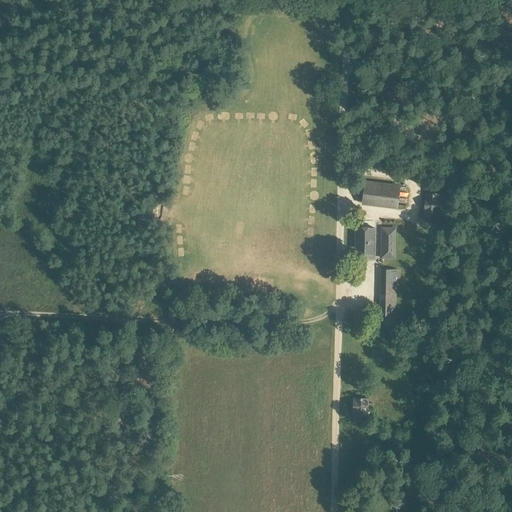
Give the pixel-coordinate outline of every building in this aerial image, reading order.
[(398,210),(398,206),(401,186),(364,181),(360,205),(398,210)] [(437,220),(439,199),(440,194),(426,193),(423,219),(437,220)] [(381,228),(381,259),(391,259),(391,229),(381,228)] [(356,229),(355,258),(374,258),(375,230),(356,229)] [(397,271),(381,270),(379,327),(396,327),(397,271)] [(367,422),(368,410),(373,410),(373,404),(368,404),(368,400),(354,399),(353,421),(367,422)]
